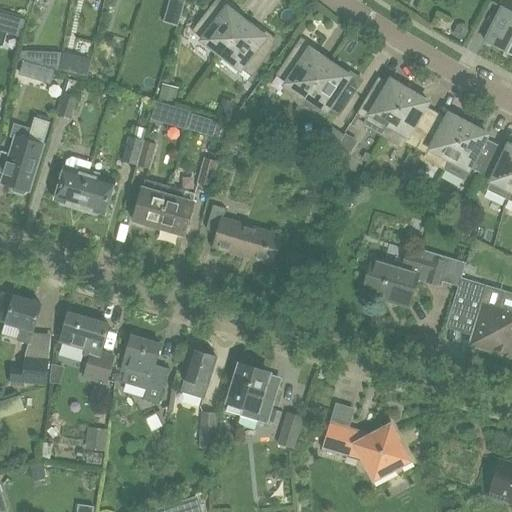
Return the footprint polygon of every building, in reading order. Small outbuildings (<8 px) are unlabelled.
[(170,0),(164,22),(178,27),(185,0),(170,0)] [(202,40),(222,55),(248,22),(233,11),(235,8),(224,0),(218,0),(195,31),(204,38),(202,40)] [(511,43),(511,11),(503,7),(486,41),(508,52),(511,43)] [(253,75),(279,41),(264,30),(262,33),(248,22),(222,55),(241,71),(243,68),(253,75)] [(301,38),(278,74),(279,74),(286,79),(281,87),(299,107),(306,97),(330,62),(316,52),(315,51),(317,49),(303,39),(301,38)] [(21,51),(19,60),(25,62),(32,64),(35,52),(21,51)] [(63,53),(59,71),(74,74),(78,56),(63,53)] [(25,62),(21,75),(51,84),(55,71),(32,64),(25,62)] [(306,97),(299,107),(324,116),(327,111),(329,108),(330,109),(338,115),(362,79),(348,69),(347,69),(345,72),(331,62),(330,62),(306,97)] [(362,106),(357,114),(366,119),(362,125),(383,137),(390,126),(411,91),(392,79),(389,84),(379,78),(362,106)] [(72,120),(79,97),(83,83),(70,79),(65,93),(58,116),(72,120)] [(158,101),(173,105),(177,90),(162,86),(158,101)] [(390,126),(383,137),(401,148),(405,142),(416,149),(421,140),(427,130),(437,113),(427,108),(430,102),(411,91),(390,126)] [(216,115),(228,119),(233,103),(221,99),(216,115)] [(156,103),(151,119),(165,124),(170,107),(156,103)] [(421,140),(416,149),(425,154),(423,159),(444,171),(450,160),(469,123),(450,113),(447,119),(437,113),(427,130),(421,140)] [(16,137),(2,183),(29,191),(50,123),(34,118),(27,141),(16,137)] [(262,132),(282,138),(284,122),(266,118),(262,132)] [(215,121),(210,137),(221,140),(226,124),(215,121)] [(450,160),(444,171),(464,181),(470,170),(471,167),(482,173),(487,163),(496,145),(486,140),(489,134),(469,123),(450,160)] [(344,136),(330,127),(317,145),(332,155),(344,136)] [(123,162),(137,167),(145,141),(147,131),(136,128),(134,138),(130,137),(123,162)] [(158,144),(145,141),(137,167),(151,171),(158,144)] [(226,152),(238,156),(240,147),(229,144),(226,152)] [(487,163),(482,173),(493,178),(492,181),(487,191),(508,200),(511,190),(511,145),(509,144),(498,168),(487,163)] [(68,159),(66,167),(56,199),(79,206),(90,170),(91,170),(93,162),(73,157),(68,159)] [(219,162),(206,158),(205,158),(198,184),(212,188),(219,162)] [(79,206),(105,214),(115,182),(99,177),(100,173),(91,170),(90,170),(79,206)] [(142,188),(133,222),(144,225),(143,226),(159,230),(169,195),(154,191),(156,183),(146,180),(144,189),(142,188)] [(169,195),(159,230),(175,235),(176,233),(186,235),(194,203),(193,203),(196,194),(185,191),(183,199),(169,195)] [(226,209),(215,205),(207,230),(218,233),(214,247),(273,264),(281,236),(223,218),(226,209)] [(374,259),(364,289),(392,298),(391,301),(409,307),(418,278),(438,285),(440,281),(451,285),(458,261),(424,251),(421,258),(406,254),(402,268),(374,259)] [(455,296),(451,310),(464,314),(479,319),(474,337),(471,345),(511,357),(511,355),(511,293),(490,286),(474,281),(461,277),(455,296)] [(5,293),(0,309),(0,321),(7,323),(21,327),(18,341),(29,344),(32,333),(33,331),(35,331),(43,304),(15,296),(5,293)] [(84,377),(105,383),(114,356),(101,353),(110,325),(69,313),(63,334),(65,334),(63,343),(92,351),(84,377)] [(112,351),(121,353),(125,336),(116,334),(112,351)] [(168,369),(162,367),(156,366),(163,344),(133,335),(126,357),(121,372),(125,373),(122,383),(147,390),(144,400),(159,404),(168,369)] [(219,358),(194,351),(185,379),(186,379),(183,392),(206,399),(219,358)] [(11,368),(10,385),(22,386),(24,386),(24,382),(47,384),(49,359),(26,357),(25,357),(24,357),(23,369),(13,368),(11,368)] [(270,373),(241,365),(229,404),(243,408),(241,416),(269,425),(279,391),(265,387),(270,373)] [(144,418),(151,433),(167,424),(159,411),(144,418)] [(219,413),(204,413),(201,444),(216,446),(219,413)] [(294,448),(304,419),(288,414),(279,444),(294,448)] [(371,434),(331,422),(323,449),(362,461),(374,482),(413,462),(392,423),(371,434)] [(89,427),(87,449),(107,452),(110,430),(89,427)] [(511,465),(500,462),(490,495),(511,502),(511,465)] [(30,467),(33,481),(46,479),(43,465),(30,467)] [(0,511),(8,511),(0,486),(0,511)] [(154,509),(155,511),(202,511),(197,495),(154,509)]
